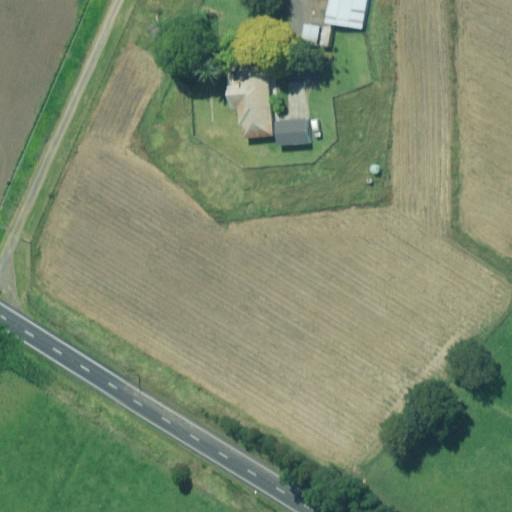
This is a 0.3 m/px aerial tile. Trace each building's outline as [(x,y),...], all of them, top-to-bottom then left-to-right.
[(368,0),(332,0),(329,24),(364,29),(368,0)] [(321,27),(307,26),(305,44),(319,45),(321,27)] [(331,47),(332,28),(324,28),(323,46),(331,47)] [(272,77),(253,78),(253,81),(234,82),(235,109),(244,108),(246,139),(275,137),(272,77)] [(310,145),(309,121),(280,122),(281,147),(310,145)]
